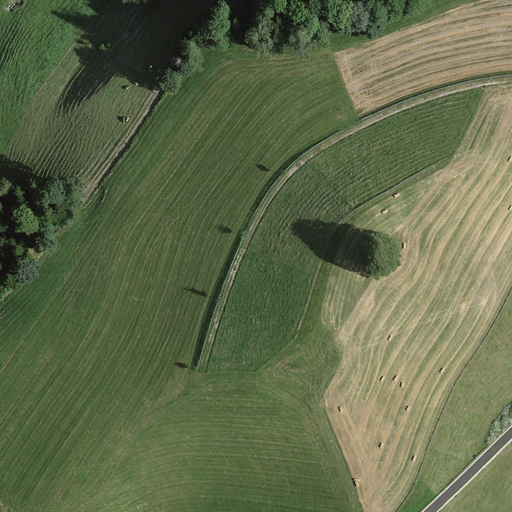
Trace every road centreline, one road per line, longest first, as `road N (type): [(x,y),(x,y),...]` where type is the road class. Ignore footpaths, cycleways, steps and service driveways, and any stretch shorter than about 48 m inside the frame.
road 1 (track): [(201,371),(242,249),(285,176),(316,150),(400,108),(511,78)]
road 2 (track): [(0,277),(73,215),(201,19),(256,0)]
